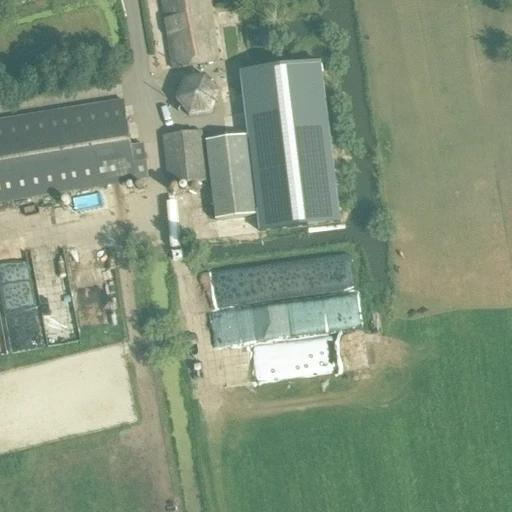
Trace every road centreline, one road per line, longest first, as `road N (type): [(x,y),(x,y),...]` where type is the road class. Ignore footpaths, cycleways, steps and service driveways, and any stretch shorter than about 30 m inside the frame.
road 1 (track): [(155,204),(188,281),(205,373),(292,401),(403,398),(438,425),(455,511)]
road 2 (track): [(155,204),(128,219),(119,241),(165,511)]
